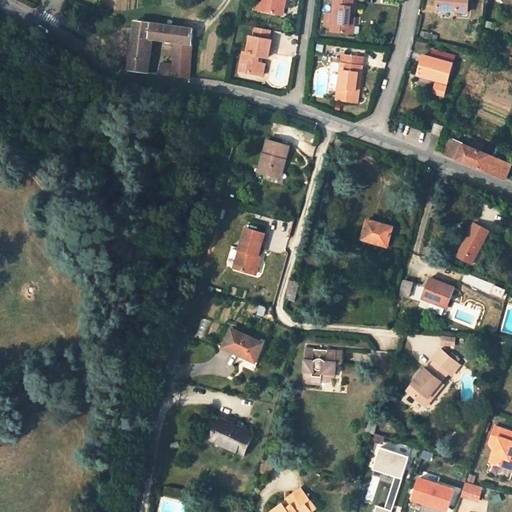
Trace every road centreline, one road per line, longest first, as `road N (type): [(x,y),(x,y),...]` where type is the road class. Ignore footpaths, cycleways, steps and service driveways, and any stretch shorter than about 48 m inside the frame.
road 1 (residential): [(295,108),(108,70),(42,22)]
road 2 (residential): [(511,189),(376,139)]
road 3 (residential): [(413,0),(376,139)]
